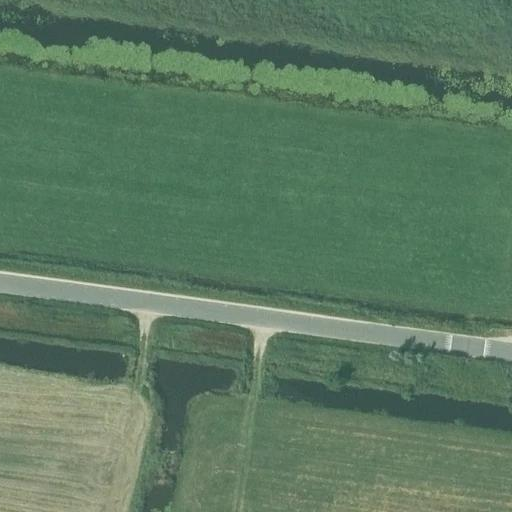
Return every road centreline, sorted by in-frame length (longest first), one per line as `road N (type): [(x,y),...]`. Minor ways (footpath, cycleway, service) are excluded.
road 1 (tertiary): [(511,354),(0,281)]
road 2 (track): [(109,511),(150,301)]
road 3 (track): [(233,511),(266,317)]
